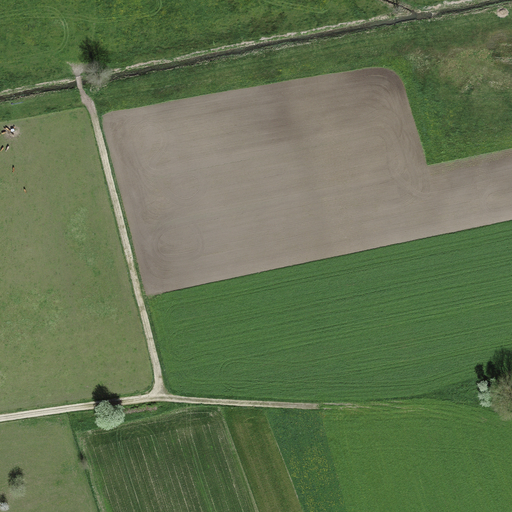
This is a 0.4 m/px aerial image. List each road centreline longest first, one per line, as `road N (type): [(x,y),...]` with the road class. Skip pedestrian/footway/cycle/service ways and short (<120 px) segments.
road 1 (track): [(0,419),(155,392),(144,322),(76,76)]
road 2 (track): [(149,398),(317,407)]
